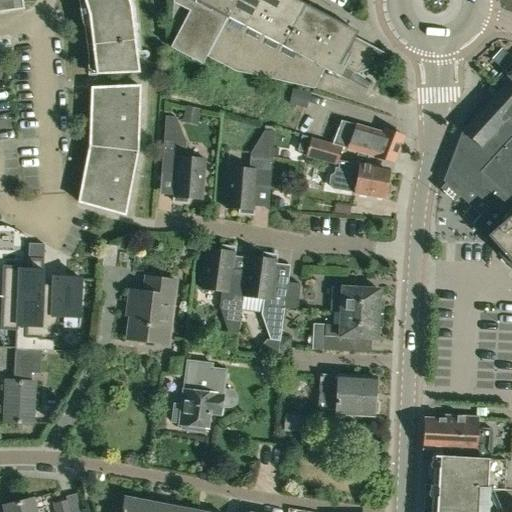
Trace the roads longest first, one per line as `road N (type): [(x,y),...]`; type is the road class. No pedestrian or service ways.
road 1 (residential): [(345,511),(80,465),(0,459)]
road 2 (tertiary): [(402,511),(415,250)]
road 3 (residential): [(157,224),(415,250)]
road 4 (residential): [(43,25),(55,211),(24,216),(9,211),(0,195)]
road 5 (tertiary): [(415,250),(434,116),(434,39)]
